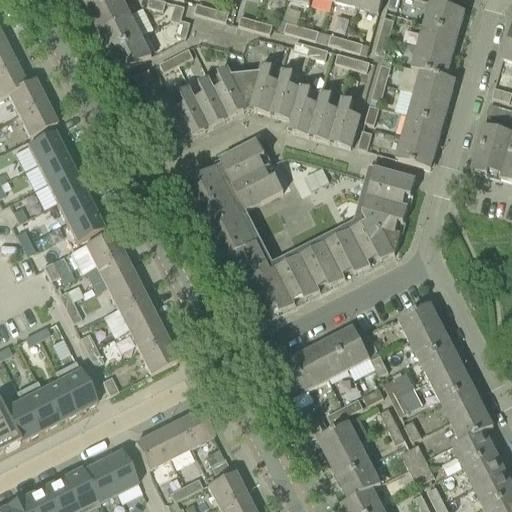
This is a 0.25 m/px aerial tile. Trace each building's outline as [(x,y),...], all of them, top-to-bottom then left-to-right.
[(80,0),(88,16),(119,0),(80,0)] [(99,36),(131,19),(121,0),(119,0),(88,16),(99,36)] [(309,9),(312,1),(311,0),(286,0),(286,3),(309,9)] [(334,0),(333,7),(356,13),(359,0),(334,0)] [(359,0),(356,13),(378,19),(383,0),(359,0)] [(390,0),(387,12),(397,15),(400,0),(390,0)] [(147,11),(163,15),(166,6),(150,1),(147,11)] [(180,27),(181,24),(185,11),(166,6),(163,15),(163,17),(172,19),(170,24),(180,27)] [(424,28),(458,38),(465,15),(430,6),(424,28)] [(194,17),(210,22),(213,13),(197,8),(194,17)] [(210,22),(226,26),(228,17),(213,13),(210,22)] [(109,55),(141,39),(131,19),(99,36),(109,55)] [(238,30),(254,34),(256,25),(241,21),(238,30)] [(380,40),(389,42),(394,25),(384,23),(380,40)] [(181,24),(180,27),(176,41),(186,43),(190,27),(181,24)] [(254,34),(269,39),(272,30),(256,25),(254,34)] [(277,35),(301,41),(304,32),(280,26),(277,35)] [(417,52),(452,61),(458,38),(424,28),(417,52)] [(511,31),(503,64),(511,66),(511,31)] [(301,41),(323,47),(325,38),(304,32),(301,41)] [(323,47),(345,54),(348,44),(325,38),(323,47)] [(120,77),(152,61),(141,39),(109,55),(120,77)] [(375,57),(384,59),(389,42),(380,40),(375,57)] [(345,54),(360,58),(362,49),(348,44),(345,54)] [(3,47),(0,48),(0,73),(13,67),(3,47)] [(293,56),(309,60),(312,51),(296,47),(293,56)] [(309,60),(325,65),(327,56),(312,51),(309,60)] [(420,76),(446,82),(452,61),(417,52),(412,73),(420,76)] [(174,61),(178,70),(193,62),(188,54),(174,61)] [(335,68),(351,72),(353,63),(338,58),(335,68)] [(164,77),(178,70),(174,61),(160,69),(164,77)] [(351,72),(367,77),(369,67),(353,63),(351,72)] [(0,73),(0,104),(7,101),(24,89),(13,67),(0,73)] [(248,114),(270,120),(279,87),(269,84),(273,72),(261,69),(259,77),(245,78),(248,114)] [(377,85),(386,88),(390,73),(381,70),(377,85)] [(231,123),(248,114),(245,78),(232,79),(228,72),(218,77),(223,88),(215,93),(231,123)] [(139,90),(153,83),(149,74),(135,82),(139,90)] [(270,120),(290,126),(300,93),(290,90),(294,78),(282,75),(279,87),(270,120)] [(414,97),(449,107),(455,84),(446,82),(420,76),(414,97)] [(211,133),(231,123),(215,93),(209,82),(198,87),(203,98),(195,103),(211,133)] [(24,89),(7,101),(17,120),(44,106),(33,84),(24,89)] [(371,108),(380,110),(386,88),(377,85),(371,108)] [(287,136),(308,142),(317,108),(308,106),(311,94),(300,91),(300,93),(290,126),(287,136)] [(192,142),(211,133),(195,103),(190,92),(179,97),(184,108),(176,112),(192,142)] [(492,102),(509,107),(511,98),(495,93),(492,102)] [(308,142),(329,148),(338,114),(329,112),(332,100),(320,96),(317,108),(308,142)] [(408,119),(443,129),(449,107),(414,97),(408,119)] [(171,153),(192,142),(176,112),(171,102),(160,107),(165,118),(156,123),(171,153)] [(351,154),(351,151),(360,121),(350,117),(353,106),(341,102),(338,114),(329,148),(351,154)] [(44,106),(17,120),(17,121),(28,142),(33,140),(47,133),(56,129),(44,106)] [(511,109),(492,106),(490,116),(511,119),(511,109)] [(365,127),(374,130),(380,110),(371,108),(365,127)] [(402,141),(436,151),(443,129),(408,119),(402,141)] [(498,184),(500,184),(511,139),(511,137),(483,130),(470,176),(486,180),(487,178),(498,181),(498,184)] [(358,153),(367,156),(372,139),(362,136),(358,153)] [(53,137),(26,150),(37,170),(63,157),(59,148),(60,147),(59,147),(58,147),(53,137)] [(511,139),(500,184),(511,187),(511,139)] [(430,173),(432,166),(436,151),(402,141),(395,163),(430,173)] [(298,261),(276,272),(262,245),(248,218),(247,216),(284,198),(270,171),(257,145),(219,164),(222,169),(179,191),(192,216),(205,241),(218,267),(212,270),(230,305),(253,293),(269,324),(295,311),(318,299),(343,286),(369,273),(395,260),(402,233),(409,208),(414,191),(416,183),(375,172),(371,171),(365,196),(359,222),(357,230),(349,234),(323,248),(298,261)] [(63,157),(37,170),(46,189),(73,176),(69,167),(69,166),(68,166),(63,157)] [(73,176),(46,189),(56,209),(83,195),(78,186),(79,186),(79,185),(78,185),(73,176)] [(83,195),(56,209),(66,228),(93,214),(88,205),(89,205),(89,204),(88,204),(83,195)] [(20,213),(13,217),(18,227),(25,224),(20,213)] [(93,214),(66,228),(76,248),(103,234),(98,224),(99,224),(98,223),(97,223),(93,214)] [(22,235),(15,239),(21,249),(28,246),(22,235)] [(84,250),(70,257),(80,278),(84,276),(95,271),(121,257),(111,236),(102,240),(84,250)] [(28,246),(21,249),(26,260),(33,256),(28,246)] [(95,271),(84,276),(95,298),(106,293),(133,279),(121,257),(95,271)] [(52,266),(43,271),(50,286),(59,281),(52,266)] [(133,279),(106,293),(117,315),(144,301),(133,279)] [(66,296),(57,300),(65,315),(74,310),(66,296)] [(144,301),(117,315),(128,335),(154,322),(144,301)] [(409,345),(440,329),(430,308),(398,324),(409,345)] [(74,310),(65,315),(72,329),(81,324),(74,310)] [(131,341),(119,347),(127,362),(138,356),(165,342),(154,322),(128,335),(131,341)] [(419,365),(451,349),(440,329),(409,345),(419,365)] [(47,332),(36,337),(40,345),(51,340),(47,332)] [(370,363),(368,360),(360,344),(353,332),(333,342),(349,374),(370,363)] [(36,337),(25,343),(29,351),(40,345),(36,337)] [(88,338),(79,343),(87,357),(96,353),(88,338)] [(360,344),(368,360),(377,355),(369,340),(360,344)] [(165,342),(138,356),(150,379),(171,369),(177,366),(165,342)] [(330,384),(349,374),(333,342),(314,352),(330,384)] [(430,386),(461,370),(451,349),(419,365),(430,386)] [(7,352),(0,355),(0,363),(1,365),(12,360),(7,352)] [(309,395),(330,384),(314,352),(292,363),(309,395)] [(96,353),(87,357),(94,372),(103,367),(96,353)] [(379,381),(388,377),(380,360),(371,365),(379,381)] [(287,406),(309,395),(292,363),(271,374),(287,406)] [(75,366),(56,376),(60,385),(77,417),(85,413),(85,414),(86,414),(85,413),(96,407),(90,396),(75,366)] [(440,407),(472,390),(461,370),(430,386),(440,407)] [(110,382),(102,386),(109,401),(118,396),(110,382)] [(59,385),(40,395),(57,428),(66,423),(66,424),(67,423),(66,422),(77,417),(59,385)] [(392,406),(401,401),(393,385),(383,390),(392,406)] [(35,386),(16,396),(21,405),(37,437),(47,433),(47,434),(48,433),(47,432),(57,428),(40,395),(35,386)] [(451,427),(482,411),(472,390),(440,407),(451,427)] [(367,411),(384,402),(379,393),(363,402),(367,411)] [(400,422),(409,417),(401,401),(392,406),(400,422)] [(342,412),(347,422),(363,413),(358,404),(342,412)] [(21,405),(2,415),(18,447),(27,442),(28,443),(29,443),(28,442),(37,437),(21,405)] [(0,456),(18,447),(2,415),(0,411),(0,456)] [(484,436),(493,431),(482,411),(451,427),(461,447),(484,436)] [(331,429),(347,422),(342,412),(326,420),(331,429)] [(388,434),(397,429),(388,413),(379,418),(388,434)] [(190,454),(213,442),(200,415),(177,427),(190,454)] [(306,442),(322,434),(317,425),(301,433),(306,442)] [(412,446),(421,441),(413,425),(404,430),(412,446)] [(328,464),(360,447),(350,426),(317,443),(328,464)] [(171,463),(190,454),(177,427),(158,437),(171,463)] [(396,450),(405,445),(397,429),(388,434),(396,450)] [(462,473),(495,456),(484,436),(461,447),(452,452),(462,473)] [(147,475),(171,463),(158,437),(134,449),(147,475)] [(338,485),(371,468),(360,447),(328,464),(338,485)] [(418,470),(426,466),(418,449),(409,454),(418,470)] [(409,475),(418,470),(409,454),(400,459),(409,475)] [(110,461),(100,466),(117,499),(137,489),(120,456),(110,461),(110,460),(109,460),(110,461)] [(472,493),(505,476),(495,456),(462,473),(472,493)] [(214,479),(228,472),(224,463),(209,471),(214,479)] [(82,475),(81,476),(98,509),(99,508),(117,499),(100,466),(91,470),(90,470),(90,471),(82,475)] [(426,486),(434,481),(426,466),(418,470),(426,486)] [(361,500),(374,493),(382,489),(371,468),(338,485),(348,505),(360,498),(361,500)] [(417,490),(426,486),(418,470),(409,475),(417,490)] [(61,482),(61,483),(75,511),(93,511),(97,510),(97,509),(98,509),(81,476),(82,475),(80,473),(71,478),(70,477),(70,478),(61,482)] [(218,511),(244,498),(233,476),(207,490),(218,511)] [(482,511),(487,511),(511,499),(511,489),(505,476),(472,493),(482,511)] [(42,492),(41,493),(51,511),(75,511),(61,483),(52,487),(51,486),(50,487),(51,488),(42,492)] [(183,491),(188,499),(202,492),(198,483),(183,491)] [(173,507),(188,499),(183,491),(169,498),(173,507)] [(434,511),(435,511),(444,508),(436,492),(427,497),(434,511)] [(24,502),(22,502),(27,511),(51,511),(41,493),(33,497),(32,496),(31,497),(32,497),(24,502)] [(341,511),(383,511),(374,493),(361,500),(360,498),(348,505),(340,509),(341,511)] [(217,511),(251,511),(244,498),(218,511),(217,511)] [(511,511),(511,499),(487,511),(511,511)] [(416,511),(427,511),(421,500),(413,504),(416,511)] [(4,511),(3,511),(27,511),(22,502),(13,507),(13,506),(12,506),(13,507),(4,511)]
